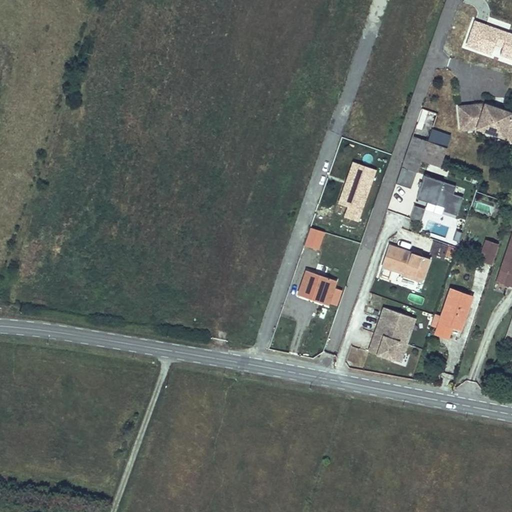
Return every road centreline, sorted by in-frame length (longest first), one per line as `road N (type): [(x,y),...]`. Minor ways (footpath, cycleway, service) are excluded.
road 1 (secondary): [(0,325),(511,413)]
road 2 (track): [(169,350),(113,511)]
